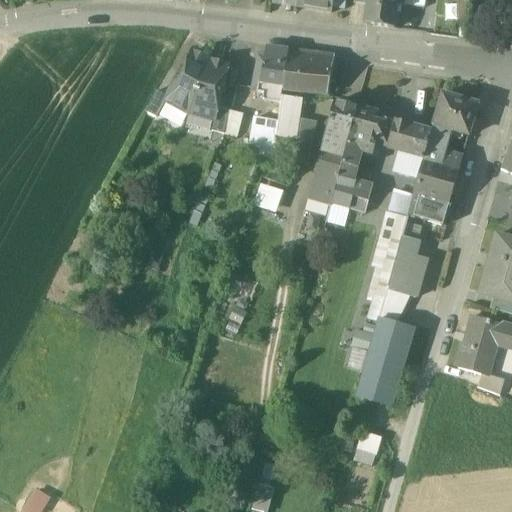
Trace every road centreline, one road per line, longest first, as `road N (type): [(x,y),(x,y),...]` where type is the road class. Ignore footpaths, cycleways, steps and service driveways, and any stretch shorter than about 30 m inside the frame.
road 1 (residential): [(0,25),(131,13),(511,69)]
road 2 (residential): [(511,72),(387,511)]
